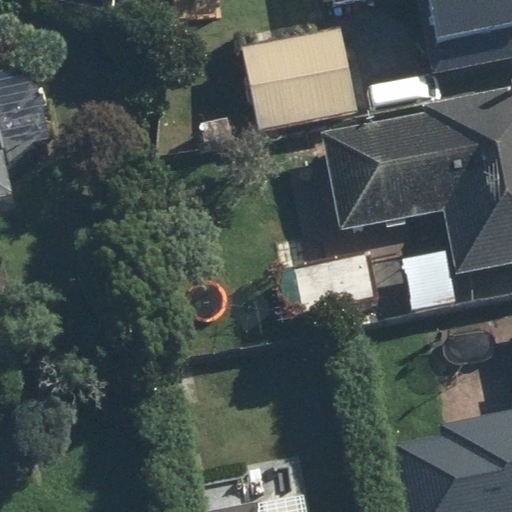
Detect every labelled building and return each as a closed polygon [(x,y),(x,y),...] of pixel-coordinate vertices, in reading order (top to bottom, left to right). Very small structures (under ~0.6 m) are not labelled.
[(119,0),(79,0),(79,5),(118,11),(119,0)] [(511,0),(364,0),(367,11),(421,3),(434,89),(511,77),(511,0)] [(336,43),(237,66),(256,152),(355,129),(336,43)] [(511,307),(511,290),(510,280),(511,279),(511,103),(418,122),(421,137),(324,156),(342,247),(442,227),(455,291),(472,288),(478,314),(511,307)] [(363,271),(289,290),(301,335),(375,316),(363,271)] [(511,511),(511,331),(428,348),(446,441),(387,452),(398,511),(511,511)] [(157,511),(141,428),(90,438),(104,511),(157,511)]
